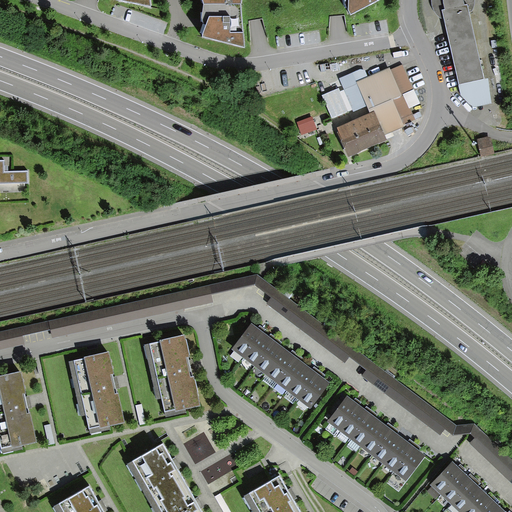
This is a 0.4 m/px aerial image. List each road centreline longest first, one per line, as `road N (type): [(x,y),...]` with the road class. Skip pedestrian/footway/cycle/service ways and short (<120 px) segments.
road 1 (residential): [(378,511),(212,380),(199,315),(252,302),(434,442),(463,450),(511,496)]
road 2 (motorway): [(0,80),(211,174),(302,227),(511,381)]
road 3 (motorway): [(511,348),(335,220),(240,164),(0,56)]
road 4 (residential): [(0,253),(381,170),(407,157),(432,128),(441,95),(417,32)]
road 5 (residential): [(417,32),(340,51),(222,63),(42,0)]
